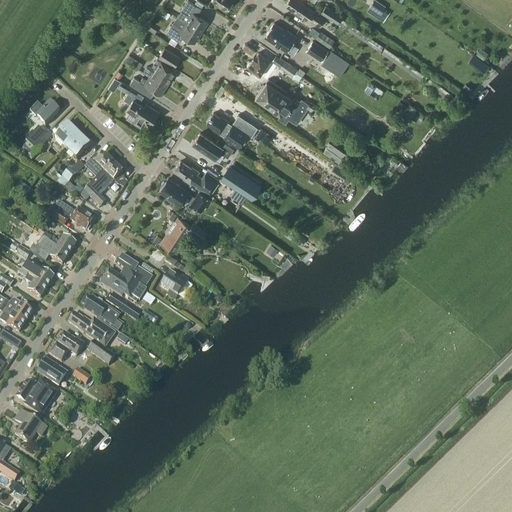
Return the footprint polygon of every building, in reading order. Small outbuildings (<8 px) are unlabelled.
[(187,0),(177,17),(186,23),(201,33),(208,22),(197,15),(201,8),(187,0)] [(211,0),(226,10),(232,0),(211,0)] [(320,27),(325,19),(297,0),(289,0),(285,5),(309,21),(310,20),(320,27)] [(386,6),(376,0),(373,0),(369,7),(380,14),(386,6)] [(321,12),(346,29),(349,24),(348,23),(349,22),(326,5),(321,12)] [(71,15),(72,23),(80,22),(79,14),(71,15)] [(195,42),(201,33),(186,23),(182,29),(173,23),(166,34),(180,42),(184,35),(195,42)] [(286,52),(296,36),(287,30),(286,31),(284,29),(274,23),(264,37),(286,52)] [(383,47),(350,24),(347,30),(380,52),(383,47)] [(334,41),(320,31),(315,38),(329,48),(334,41)] [(328,50),(313,40),(305,51),(321,61),(328,50)] [(485,57),(489,52),(482,47),(478,53),(485,57)] [(164,48),(158,57),(173,67),(174,67),(180,58),(164,48)] [(420,80),(424,75),(385,48),(381,53),(420,80)] [(323,63),(342,76),(351,62),(333,49),(323,63)] [(273,72),(277,66),(259,53),(254,58),(253,57),(251,60),(248,61),(247,64),(247,66),(260,76),(266,67),(273,72)] [(131,55),(128,61),(141,68),(144,62),(131,55)] [(271,61),(293,76),(297,71),(275,55),(271,61)] [(167,76),(173,67),(158,57),(152,66),(155,68),(152,72),(148,69),(145,73),(149,76),(166,87),(171,78),(167,76)] [(160,95),(166,87),(149,76),(147,80),(143,77),(140,81),(144,84),(160,95)] [(458,99),(427,78),(424,83),(455,104),(458,99)] [(268,79),(267,81),(266,81),(255,97),(280,115),(278,118),(285,123),(289,118),(296,123),(309,105),(301,100),(298,104),(292,100),(292,99),(286,95),(288,92),(268,79)] [(223,85),(218,94),(227,99),(232,89),(223,85)] [(150,126),(159,113),(145,104),(144,106),(139,103),(143,96),(131,88),(123,100),(130,104),(126,111),(136,117),(133,123),(142,128),(145,123),(150,126)] [(398,105),(408,112),(406,114),(411,118),(415,111),(400,101),(398,105)] [(30,112),(35,117),(45,126),(59,111),(50,102),(43,109),(38,104),(30,112)] [(236,145),(249,126),(236,117),(228,129),(224,127),(228,121),(223,118),(222,119),(213,113),(207,123),(213,127),(212,129),(236,145)] [(54,138),(65,149),(78,135),(67,124),(54,138)] [(29,150),(47,131),(43,128),(41,129),(39,127),(25,141),(28,143),(25,146),(29,150)] [(52,136),(47,131),(29,150),(31,152),(25,158),(29,163),(44,147),(43,146),(52,136)] [(218,151),(221,148),(213,143),(214,142),(200,133),(192,145),(206,154),(209,149),(217,154),(218,151)] [(89,146),(78,135),(65,149),(76,160),(89,146)] [(345,153),(329,142),(323,151),(339,162),(345,153)] [(85,166),(97,178),(103,172),(104,173),(113,164),(104,155),(100,159),(96,155),(85,166)] [(191,167),(191,168),(180,161),(173,171),(184,178),(184,179),(191,183),(196,187),(209,196),(219,180),(206,171),(201,179),(200,178),(196,176),(198,172),(191,167)] [(63,189),(84,167),(79,162),(72,169),(71,168),(56,183),(63,189)] [(103,172),(97,178),(83,191),(84,192),(80,196),(86,201),(89,197),(100,208),(106,202),(95,191),(109,177),(114,182),(122,173),(113,164),(104,173),(103,172)] [(229,168),(221,178),(248,196),(255,185),(229,168)] [(126,182),(120,176),(114,182),(118,186),(120,185),(122,187),(126,182)] [(173,201),(180,206),(185,199),(191,203),(191,204),(201,211),(209,199),(199,192),(195,198),(189,194),(189,193),(168,178),(166,181),(163,182),(162,183),(161,186),(161,188),(159,191),(166,196),(167,198),(168,200),(171,201),(173,201)] [(20,182),(14,191),(25,199),(31,190),(20,182)] [(71,183),(67,187),(73,193),(78,189),(71,183)] [(78,209),(75,213),(59,202),(49,217),(64,227),(69,220),(86,231),(88,231),(90,228),(89,225),(93,219),(78,209)] [(51,220),(39,212),(36,217),(47,225),(51,220)] [(200,241),(207,232),(192,222),(191,225),(178,216),(160,243),(174,253),(188,232),(200,241)] [(63,236),(59,242),(34,226),(31,230),(69,254),(76,244),(63,236)] [(62,265),(69,254),(31,230),(29,234),(54,250),(49,257),(62,265)] [(289,235),(302,245),(306,239),(293,230),(289,235)] [(278,249),(271,244),(266,251),(274,256),(278,249)] [(16,253),(27,260),(30,254),(20,247),(16,253)] [(123,272),(120,277),(137,288),(138,285),(144,289),(152,277),(137,268),(139,265),(122,254),(119,259),(117,258),(114,264),(120,269),(123,272)] [(182,273),(185,269),(177,263),(173,267),(182,273)] [(41,269),(38,275),(30,270),(30,271),(23,267),(20,271),(47,288),(54,277),(41,269)] [(171,269),(161,285),(169,291),(166,296),(167,296),(167,295),(175,300),(177,296),(178,296),(188,281),(171,269)] [(146,290),(144,289),(138,285),(137,288),(120,277),(111,271),(109,270),(100,283),(121,298),(123,295),(129,299),(131,296),(139,301),(146,290)] [(40,298),(47,288),(20,271),(18,274),(25,279),(24,280),(31,284),(27,290),(40,298)] [(1,274),(0,276),(0,281),(10,288),(13,282),(1,274)] [(153,305),(157,299),(149,293),(144,300),(153,305)] [(136,322),(141,316),(109,294),(105,301),(136,322)] [(222,299),(217,295),(214,300),(219,304),(222,299)] [(123,324),(117,320),(120,316),(107,308),(107,307),(91,296),(89,298),(86,296),(81,303),(85,306),(83,308),(99,319),(99,320),(117,333),(123,324)] [(0,305),(26,322),(32,312),(15,300),(12,301),(10,304),(0,297),(0,305)] [(18,333),(26,322),(0,305),(0,313),(9,319),(6,325),(18,333)] [(158,319),(145,310),(141,316),(155,325),(158,319)] [(94,318),(91,323),(75,312),(68,322),(105,348),(115,333),(94,318)] [(4,331),(0,336),(0,338),(19,349),(24,342),(4,331)] [(76,357),(84,345),(76,339),(75,341),(63,333),(49,355),(60,363),(68,352),(76,357)] [(123,334),(120,338),(126,343),(129,339),(123,334)] [(115,357),(94,341),(87,351),(108,366),(115,357)] [(50,381),(51,381),(58,386),(67,373),(45,359),(37,373),(50,381)] [(154,375),(141,364),(135,371),(148,382),(154,375)] [(91,378),(77,369),(72,377),(85,386),(91,378)] [(25,403),(24,405),(41,417),(58,392),(40,380),(35,388),(26,382),(16,398),(25,403)] [(40,437),(46,428),(21,411),(14,421),(22,426),(21,428),(19,427),(14,436),(29,445),(36,434),(40,437)] [(0,471),(15,481),(20,473),(1,461),(9,449),(0,442),(0,471)] [(12,483),(8,488),(19,496),(23,490),(12,483)]
